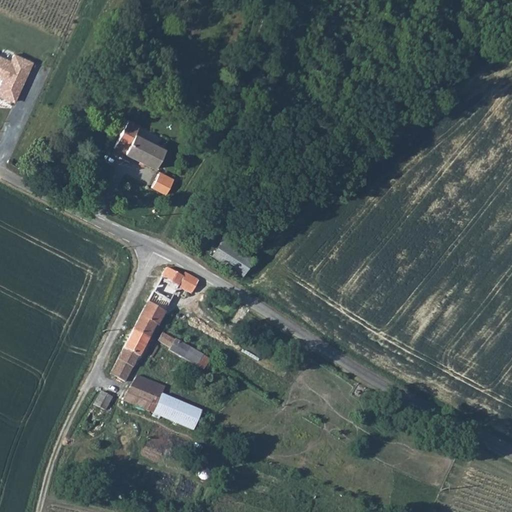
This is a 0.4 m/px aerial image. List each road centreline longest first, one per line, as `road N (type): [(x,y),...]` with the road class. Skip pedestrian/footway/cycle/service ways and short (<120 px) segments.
road 1 (unclassified): [(511,453),(190,264),(0,172)]
road 2 (track): [(88,386),(60,441),(41,511)]
